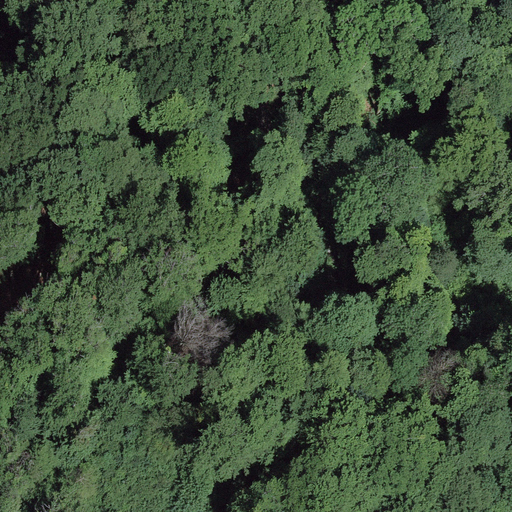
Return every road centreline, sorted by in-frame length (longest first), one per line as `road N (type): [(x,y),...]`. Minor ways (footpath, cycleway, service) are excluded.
road 1 (track): [(208,0),(345,283),(392,511)]
road 2 (track): [(0,347),(22,357),(67,417),(99,511)]
